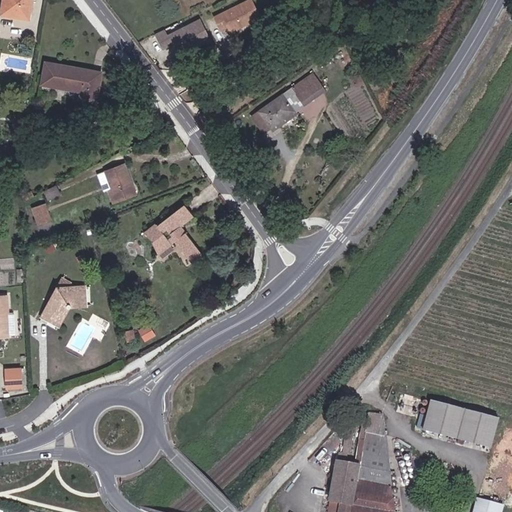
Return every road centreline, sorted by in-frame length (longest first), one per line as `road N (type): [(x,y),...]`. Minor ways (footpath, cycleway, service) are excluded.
road 1 (unclassified): [(254,511),(379,371),(511,179)]
road 2 (residential): [(303,275),(91,0)]
road 3 (primary): [(303,275),(404,145),(496,0)]
road 4 (primary): [(176,362),(303,275)]
